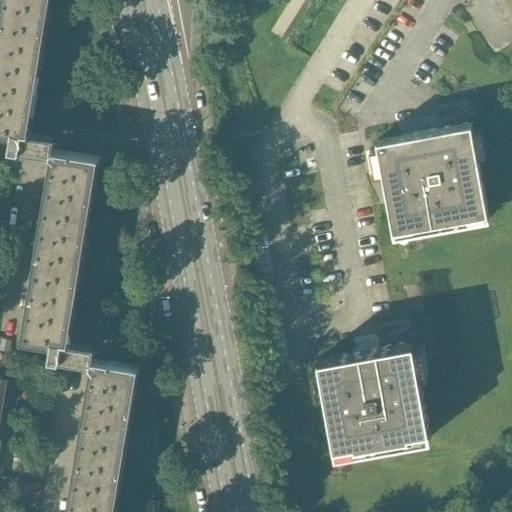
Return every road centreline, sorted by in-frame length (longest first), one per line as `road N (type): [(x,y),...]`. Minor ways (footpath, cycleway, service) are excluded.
road 1 (tertiary): [(124,0),(227,511)]
road 2 (tertiary): [(262,511),(162,0)]
